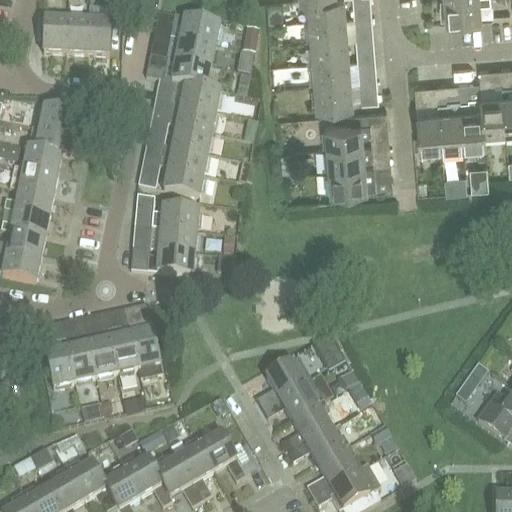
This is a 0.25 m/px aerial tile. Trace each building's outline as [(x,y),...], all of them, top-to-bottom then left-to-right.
[(344,0),(313,0),(308,0),(310,22),(346,19),(344,0)] [(489,0),(444,0),(445,5),(440,6),(441,19),(446,19),(446,21),(481,18),(480,5),(490,4),(489,0)] [(372,16),(354,18),(355,27),(373,26),(372,16)] [(172,41),(180,43),(215,50),(220,28),(175,19),(172,31),(156,28),(154,37),(172,41)] [(310,22),(312,43),(348,40),(346,19),(310,22)] [(44,57),(65,57),(67,23),(45,22),(44,57)] [(89,24),(67,23),(65,57),(87,58),(89,24)] [(110,25),(89,24),(87,58),(109,59),(110,25)] [(357,49),(374,47),(373,38),(356,39),(357,49)] [(312,43),(313,64),(349,62),(348,40),(312,43)] [(245,42),(242,54),(254,56),(256,44),(245,42)] [(211,71),(215,50),(180,43),(176,64),(211,71)] [(279,46),(281,85),(311,84),(309,45),(279,46)] [(152,48),(150,58),(167,61),(169,52),(152,48)] [(242,56),(241,62),(252,64),(253,58),(242,56)] [(358,61),(358,70),(376,69),(375,59),(358,61)] [(313,64),(315,86),(351,83),(349,62),(313,64)] [(207,92),(207,90),(211,71),(176,64),(172,85),(184,88),(207,92)] [(510,69),(501,69),(503,95),(505,131),(511,130),(511,85),(511,86),(510,69)] [(148,70),(146,79),(163,83),(165,73),(148,70)] [(479,71),(480,87),(490,86),(489,70),(479,71)] [(378,90),(377,81),(359,82),(360,92),(378,90)] [(353,104),(351,83),(315,86),(317,107),(353,104)] [(463,147),(486,145),(485,133),(483,109),(482,109),(481,99),(469,100),(468,84),(459,85),(460,110),(463,147)] [(437,86),(439,112),(442,148),(463,147),(460,110),(450,111),(450,102),(448,102),(447,86),(437,86)] [(417,106),(426,105),(425,87),(415,88),(417,106)] [(221,93),(207,90),(207,92),(184,88),(180,109),(216,116),(221,93)] [(481,99),(482,109),(483,109),(485,133),(505,131),(503,95),(481,97),(481,99)] [(170,110),(171,102),(156,98),(154,107),(170,110)] [(231,102),(230,113),(258,117),(259,106),(231,102)] [(74,138),(78,117),(44,109),(39,131),(74,138)] [(176,130),(212,137),(216,116),(180,109),(176,130)] [(327,150),(364,147),(363,137),(372,137),(372,133),(389,132),(387,112),(347,116),(348,126),(325,127),(327,150)] [(442,148),(439,112),(417,114),(420,150),(442,148)] [(152,119),(150,127),(166,130),(167,122),(152,119)] [(208,158),(212,137),(176,130),(172,151),(208,158)] [(69,160),(74,138),(39,131),(35,152),(62,158),(69,160)] [(253,136),(244,134),(242,143),(251,145),(253,136)] [(148,139),(146,147),(161,151),(163,142),(148,139)] [(329,171),(365,168),(365,162),(374,161),(373,155),(390,154),(390,145),(364,147),(327,150),(329,171)] [(58,179),(62,158),(35,152),(28,150),(23,172),(58,179)] [(203,180),(208,158),(172,151),(167,172),(203,180)] [(143,160),(142,168),(157,171),(159,163),(143,160)] [(365,168),(329,171),(331,193),(376,190),(375,177),(392,176),(392,166),(375,167),(365,168)] [(10,192),(19,193),(54,201),(58,179),(23,172),(14,170),(10,192)] [(203,180),(167,172),(163,193),(199,201),(203,180)] [(139,180),(138,188),(153,191),(155,183),(139,180)] [(3,213),(14,215),(49,222),(54,201),(19,193),(16,205),(5,203),(3,213)] [(196,236),(198,213),(162,210),(160,232),(196,236)] [(10,236),(45,243),(49,222),(14,215),(12,227),(2,225),(0,234),(10,236)] [(150,231),(151,223),(135,221),(134,230),(150,231)] [(195,256),(196,236),(160,232),(159,253),(195,256)] [(40,264),(45,243),(10,236),(8,247),(0,245),(0,256),(6,257),(40,264)] [(133,251),(149,252),(149,244),(133,242),(133,251)] [(195,256),(159,253),(158,260),(149,260),(148,265),(131,263),(130,273),(193,278),(195,256)] [(36,286),(40,264),(6,257),(1,279),(36,286)] [(128,329),(136,327),(133,310),(124,312),(128,329)] [(107,334),(115,332),(111,314),(103,316),(107,334)] [(85,338),(94,336),(90,319),(82,321),(85,338)] [(96,381),(88,346),(78,348),(76,339),(73,340),(69,323),(61,325),(66,351),(67,350),(75,386),(96,381)] [(43,347),(44,347),(52,345),(48,328),(40,330),(43,347)] [(130,337),(138,372),(140,383),(162,378),(152,332),(130,337)] [(138,372),(130,337),(109,341),(117,377),(138,372)] [(117,377),(109,341),(88,346),(96,381),(117,377)] [(67,350),(66,351),(45,355),(53,391),(75,386),(67,350)] [(337,368),(345,364),(339,351),(330,356),(337,368)] [(261,412),(305,386),(299,375),(304,373),(297,362),(266,380),(273,392),(256,402),(261,412)] [(469,382),(478,388),(487,375),(478,369),(469,382)] [(341,382),(346,392),(357,386),(352,376),(341,382)] [(292,425),(323,406),(317,395),(312,397),(305,386),(261,412),(267,422),(285,412),(292,425)] [(511,398),(508,404),(497,396),(478,423),(505,442),(511,432),(511,398)] [(287,457),(331,431),(324,419),(329,416),(323,406),(292,425),(298,436),(281,446),(287,457)] [(369,438),(375,448),(390,439),(385,429),(369,438)] [(317,468),(349,450),(342,439),(337,442),(331,431),(287,457),(293,466),(310,456),(317,468)] [(63,460),(84,453),(78,436),(57,443),(63,460)] [(206,437),(195,443),(214,475),(226,468),(236,486),(246,480),(238,466),(221,436),(209,442),(206,437)] [(187,455),(176,461),(202,505),(213,499),(203,481),(214,475),(195,443),(184,449),(187,455)] [(307,490),(313,500),(357,475),(361,472),(349,450),(317,468),(324,480),(307,490)] [(172,506),(169,501),(151,468),(152,468),(147,461),(136,467),(133,462),(122,469),(140,501),(152,494),(162,511),(172,506)] [(192,511),(202,505),(176,461),(165,468),(162,462),(152,468),(151,468),(169,501),(182,494),(192,511)] [(77,466),(67,472),(85,505),(97,498),(104,511),(112,511),(116,510),(104,487),(91,465),(80,471),(77,466)] [(114,480),(104,487),(116,510),(117,511),(130,511),(129,508),(140,501),(122,469),(111,475),(114,480)] [(58,484),(47,491),(59,511),(72,511),(73,511),(85,505),(67,472),(55,479),(58,484)] [(352,511),(365,511),(380,504),(368,483),(363,486),(357,475),(313,500),(318,510),(335,500),(342,511),(344,511),(351,508),(352,511)] [(511,511),(511,476),(505,477),(505,496),(496,496),(496,511),(511,511)] [(33,492),(22,499),(29,511),(59,511),(47,491),(36,497),(33,492)] [(29,511),(22,499),(11,505),(14,510),(10,511),(29,511)]
